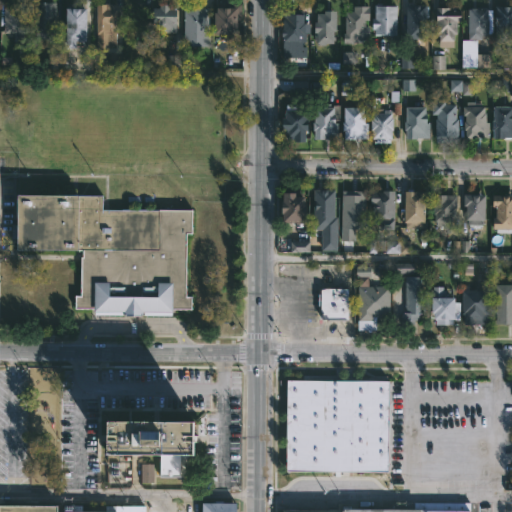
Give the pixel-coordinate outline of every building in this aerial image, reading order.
[(26,2),(26,33),(24,33),(24,40),(15,40),(15,33),(5,32),(5,7),(12,8),(13,1),(26,2)] [(57,28),(57,39),(38,39),(38,29),(36,29),(36,2),(57,2),(57,28)] [(86,3),(86,8),(90,8),(90,41),(79,41),(79,48),(69,48),(69,46),(66,46),(67,18),(70,18),(70,16),(67,16),(67,10),(70,10),(70,3),(86,3)] [(117,23),(117,47),(123,47),(122,65),(109,65),(109,47),(98,47),(99,4),(119,4),(117,23)] [(171,4),(171,8),(177,8),(177,32),(154,32),(154,8),(161,8),(161,4),(171,4)] [(367,20),(367,27),(372,27),(372,37),(363,37),(363,42),(345,43),(345,33),(347,33),(348,5),(372,6),(371,20),(367,20)] [(399,5),(398,35),(376,35),(376,28),(374,28),(375,18),(376,18),(377,5),(399,5)] [(428,5),(426,44),(408,44),(409,5),(428,5)] [(511,24),(511,32),(511,40),(511,46),(496,45),(497,6),(511,6),(511,24)] [(241,7),(241,29),(238,29),(238,34),(218,33),(218,12),(220,12),(220,7),(241,7)] [(452,13),(455,13),(455,9),(459,9),(459,13),(463,13),(462,21),(459,21),(459,34),(455,34),(455,41),(441,41),(441,34),(438,34),(439,7),(452,7),(452,13)] [(211,46),(185,45),(185,10),(196,10),(196,8),(212,8),(211,46)] [(478,40),(469,40),(470,8),(489,8),(489,34),(482,40),(478,40)] [(306,10),(305,21),(310,21),(310,32),(307,32),(307,42),(305,42),(304,48),(297,48),(297,52),(284,52),(286,10),(306,10)] [(338,10),(338,31),(335,31),(335,36),(332,36),(332,38),(335,38),(334,43),(318,45),(318,42),(315,40),(315,35),(319,34),(319,32),(315,31),(315,23),(319,22),(319,13),(326,13),(326,10),(338,10)] [(476,40),(461,40),(461,67),(490,68),(490,54),(476,54),(476,40)] [(50,69),(61,68),(60,55),(49,56),(50,69)] [(166,55),(167,69),(180,68),(180,55),(166,55)] [(432,70),(444,69),(444,55),(431,56),(432,70)] [(502,92),(511,91),(511,79),(501,79),(502,92)] [(461,91),(461,95),(470,95),(470,80),(449,81),(450,92),(461,91)] [(307,91),(306,81),(294,82),(294,91),(307,91)] [(353,94),(353,83),(341,83),(341,88),(342,88),(342,94),(353,94)] [(448,101),(448,104),(459,104),(458,119),(461,119),(461,130),(458,130),(458,143),(439,143),(439,114),(434,114),(434,101),(448,101)] [(476,102),(476,104),(484,104),(484,107),(488,107),(489,122),(491,122),(490,138),(468,139),(468,130),(467,130),(468,116),(466,116),(466,106),(469,106),(469,102),(476,102)] [(332,103),(332,107),(333,107),(334,105),(340,105),(340,120),(337,120),(337,123),(339,123),(339,138),(316,138),(316,131),(315,131),(316,103),(332,103)] [(303,104),(303,110),(309,110),(309,119),(311,119),(310,130),(307,130),(307,142),(294,142),(294,137),(287,137),(287,130),(284,130),(284,117),(287,117),(288,104),(303,104)] [(428,107),(429,123),(432,123),(432,138),(408,138),(407,121),(408,121),(408,106),(428,107)] [(511,106),(511,136),(504,136),(504,139),(496,139),(495,121),(496,121),(497,106),(511,106)] [(366,107),(367,123),(370,123),(370,138),(346,139),(346,130),(345,130),(346,107),(366,107)] [(384,108),(384,113),(386,113),(386,110),(394,110),(394,118),(395,118),(394,139),(391,139),(391,143),(376,143),(375,130),(373,130),(374,113),(378,113),(378,108),(384,108)] [(337,190),(337,210),(342,210),(342,220),(332,220),(332,224),(326,224),(326,226),(322,226),(322,224),(315,224),(315,189),(337,190)] [(369,214),(369,228),(360,228),(360,222),(347,222),(349,190),(367,191),(367,214),(369,214)] [(397,191),(397,230),(384,229),(384,226),(376,226),(376,204),(373,204),(373,192),(397,191)] [(427,191),(427,223),(425,223),(425,229),(407,228),(407,191),(427,191)] [(300,193),(300,197),(309,197),(309,206),(310,206),(309,223),(287,222),(287,214),(286,214),(287,192),(300,193)] [(101,195),(101,209),(191,210),(191,234),(185,234),(185,296),(189,296),(189,309),(172,309),(172,312),(169,312),(169,315),(143,315),(143,316),(123,316),(123,312),(120,312),(120,315),(92,315),(92,309),(73,309),(73,296),(78,296),(79,257),(81,257),(81,250),(14,250),(14,238),(9,238),(10,224),(14,224),(14,194),(101,195)] [(511,194),(511,233),(499,233),(499,229),(496,229),(496,219),(499,219),(499,206),(496,206),(496,195),(511,194)] [(458,195),(457,218),(455,218),(455,222),(452,222),(452,233),(446,233),(446,229),(444,229),(444,225),(438,225),(438,222),(436,222),(436,203),(437,203),(437,195),(458,195)] [(488,195),(487,220),(483,220),(483,228),(470,228),(470,224),(466,224),(466,220),(465,220),(466,205),(464,205),(464,195),(488,195)] [(378,239),(378,240),(412,241),(412,254),(386,253),(386,250),(378,250),(378,253),(370,253),(370,239),(378,239)] [(290,242),(290,253),(309,252),(309,241),(290,242)] [(414,273),(406,273),(406,275),(426,275),(426,314),(419,314),(419,320),(416,320),(416,324),(401,324),(401,312),(405,312),(405,288),(398,288),(398,272),(395,272),(395,263),(414,263),(414,273)] [(369,277),(369,286),(391,286),(390,316),(378,316),(378,330),(359,330),(359,277),(356,277),(357,266),(372,266),(372,277),(369,277)] [(511,284),(511,324),(498,324),(498,311),(495,311),(495,308),(498,308),(499,298),(495,298),(495,290),(498,290),(498,284),(511,284)] [(445,286),(445,298),(450,298),(450,292),(456,292),(456,298),(459,298),(459,320),(455,320),(455,325),(437,325),(437,318),(433,318),(433,311),(436,311),(436,286),(445,286)] [(350,290),(349,321),(325,320),(325,313),(323,313),(323,289),(350,290)] [(486,314),(486,322),(478,322),(478,325),(466,325),(466,314),(463,314),(464,290),(492,290),(491,314),(486,314)] [(285,380),(388,381),(386,473),(283,471),(285,380)] [(56,419),(57,382),(32,381),(31,418),(56,419)] [(185,455),(185,477),(158,477),(158,455),(102,455),(102,421),(193,421),(193,455),(185,455)] [(140,482),(153,483),(153,464),(141,464),(140,482)] [(234,503),(233,511),(200,511),(200,503),(234,503)]
